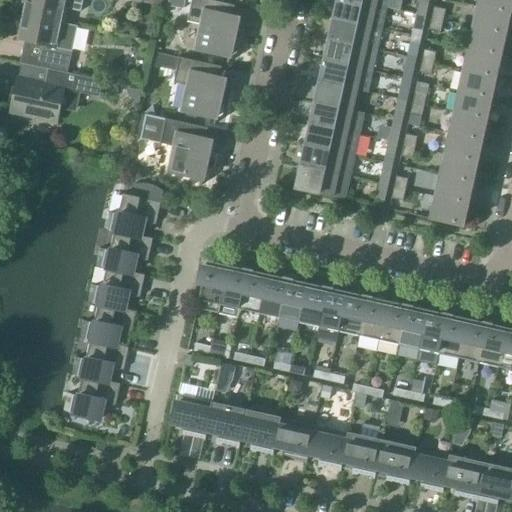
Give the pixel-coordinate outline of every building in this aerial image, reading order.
[(26,4),(23,15),(61,23),(64,9),(80,12),(83,0),(23,0),(23,4),(26,4)] [(196,50),(230,57),(236,30),(234,30),(234,31),(226,29),(229,17),(228,17),(231,5),(205,0),(191,0),(186,22),(201,25),(196,50)] [(370,27),(382,30),(387,9),(375,6),(347,0),(336,0),(333,18),(333,19),(370,27)] [(347,0),(375,6),(387,9),(388,0),(347,0)] [(511,0),(478,0),(477,7),(511,15),(511,8),(511,0)] [(419,2),(416,15),(425,17),(428,4),(419,2)] [(477,7),(472,28),(506,36),(507,30),(508,26),(511,15),(477,7)] [(433,8),(431,19),(443,21),(445,10),(433,8)] [(61,23),(23,15),(18,41),(43,46),(39,62),(49,64),(47,70),(67,74),(77,27),(61,23)] [(425,17),(416,15),(413,29),(422,31),(425,17)] [(333,20),(328,40),(331,41),(377,51),(382,30),(370,27),(333,19),(333,20)] [(443,21),(431,19),(428,30),(440,33),(443,21)] [(472,28),(468,49),(501,57),(503,51),(504,47),(506,36),(472,28)] [(324,60),(323,61),(373,72),(377,51),(331,41),(328,40),(324,60)] [(410,44),(407,58),(416,60),(419,46),(410,44)] [(468,49),(463,71),(497,78),(498,72),(499,68),(501,57),(468,49)] [(424,50),(421,62),(433,64),(436,53),(424,50)] [(178,58),(155,53),(152,65),(176,70),(178,58)] [(182,111),(215,118),(216,119),(222,91),(221,91),(220,92),(213,90),(215,79),(215,78),(217,67),(178,58),(176,70),(173,83),(188,87),(182,111)] [(416,60),(407,58),(404,71),(413,73),(416,60)] [(323,62),(319,82),(322,83),(356,90),(368,93),(373,72),(323,61),(323,62)] [(433,64),(421,62),(419,73),(431,75),(433,64)] [(100,81),(79,76),(67,74),(47,70),(45,84),(19,78),(18,77),(10,113),(56,123),(59,107),(74,111),(78,91),(97,95),(100,81)] [(463,71),(458,92),(492,100),(493,93),(494,89),(497,78),(463,71)] [(314,103),(352,112),(356,90),(322,83),(319,82),(314,103)] [(400,86),(397,100),(406,102),(409,88),(400,86)] [(458,92),(454,113),(487,120),(488,115),(489,111),(492,100),(458,92)] [(415,93),(412,104),(424,106),(426,95),(415,93)] [(406,102),(397,100),(394,113),(403,115),(406,102)] [(314,104),(309,124),(312,125),(359,135),(363,114),(352,112),(314,103),(314,104)] [(424,106),(412,104),(410,115),(421,118),(424,106)] [(454,113),(449,134),(482,141),(484,136),(485,132),(487,120),(454,113)] [(169,172),(201,180),(203,180),(209,153),(207,152),(207,153),(199,152),(202,140),(201,140),(204,128),(146,115),(146,117),(140,115),(137,127),(143,128),(140,140),(174,148),(169,172)] [(305,145),(354,156),(359,135),(312,125),(309,124),(305,145)] [(391,128),(388,142),(397,144),(400,130),(391,128)] [(449,134),(444,155),(478,163),(479,157),(480,153),(482,141),(449,134)] [(405,135),(403,146),(414,149),(417,137),(405,135)] [(397,144),(388,142),(385,155),(394,157),(397,144)] [(304,146),(300,167),(303,167),(349,177),(354,156),(305,145),(304,146)] [(414,149),(403,146),(400,157),(412,160),(414,149)] [(444,155),(439,176),(473,184),(474,178),(475,174),(478,163),(444,155)] [(303,167),(300,167),(298,173),(295,189),(340,199),(340,198),(343,185),(347,186),(349,177),(303,167)] [(382,170),(378,185),(387,187),(391,172),(382,170)] [(439,176),(435,197),(468,205),(470,199),(471,195),(473,184),(439,176)] [(396,177),(393,188),(405,191),(407,180),(396,177)] [(103,230),(114,232),(140,238),(140,237),(144,222),(147,223),(147,224),(155,225),(160,203),(156,202),(158,193),(162,194),(162,193),(160,191),(157,190),(155,188),(152,187),(149,186),(146,185),(142,185),(139,185),(136,185),(131,187),(135,188),(133,197),(122,195),(118,215),(107,213),(103,230)] [(387,187),(378,185),(375,200),(384,202),(387,187)] [(405,191),(393,188),(391,199),(403,202),(405,191)] [(468,205),(435,197),(430,220),(463,227),(465,220),(466,216),(468,205)] [(95,266),(106,268),(132,273),(135,259),(139,259),(139,260),(147,262),(152,240),(140,237),(140,238),(114,232),(110,251),(99,249),(95,266)] [(196,309),(218,314),(220,306),(219,305),(228,267),(213,263),(213,262),(207,261),(205,269),(201,268),(198,284),(202,285),(196,309)] [(237,319),(239,310),(248,270),(243,269),(242,270),(228,267),(219,305),(220,306),(218,314),(237,319)] [(87,302),(98,305),(124,310),(127,295),(131,296),(139,298),(144,276),(132,273),(106,268),(102,288),(91,285),(87,302)] [(239,310),(259,314),(267,275),(253,272),(253,271),(248,270),(239,310)] [(259,314),(279,319),(288,279),(282,278),(282,279),(267,275),(259,314)] [(279,319),(299,323),(307,284),(293,281),(293,280),(288,279),(279,319)] [(299,323),(319,327),(327,288),(322,287),(307,284),(299,323)] [(319,327),(339,332),(347,293),(332,290),(333,289),(327,288),(319,327)] [(339,332),(359,336),(367,297),(362,295),(362,296),(347,293),(339,332)] [(359,336),(379,341),(387,302),(372,299),(372,298),(367,297),(359,336)] [(379,341),(399,345),(407,306),(402,304),(402,305),(387,302),(379,341)] [(79,338),(90,341),(116,346),(119,331),(123,332),(123,333),(131,334),(136,312),(124,310),(98,305),(94,324),(83,322),(79,338)] [(399,345),(418,350),(427,311),(412,308),(413,307),(407,306),(399,345)] [(418,350),(438,354),(447,314),(442,313),(442,314),(427,311),(418,350)] [(438,354),(458,359),(467,320),(452,316),(447,314),(438,354)] [(458,359),(478,363),(487,323),(482,322),(482,323),(467,320),(458,359)] [(478,363),(498,367),(507,328),(492,325),(492,324),(487,323),(478,363)] [(498,367),(511,370),(511,329),(507,328),(498,367)] [(71,375),(82,377),(108,382),(111,368),(115,368),(115,369),(123,371),(128,349),(116,346),(90,341),(85,360),(74,358),(71,375)] [(193,352),(208,355),(210,347),(195,344),(193,352)] [(210,347),(208,355),(223,359),(225,351),(210,347)] [(233,361),(248,364),(250,357),(235,353),(233,361)] [(250,357),(248,364),(263,368),(265,360),(250,357)] [(273,370),(288,373),(289,366),(274,362),(273,370)] [(289,366),(288,373),(303,376),(305,369),(289,366)] [(313,378),(328,382),(329,374),(314,371),(313,378)] [(329,374),(328,382),(343,385),(344,378),(329,374)] [(108,382),(82,377),(77,397),(67,394),(63,411),(74,414),(73,414),(100,420),(103,404),(107,405),(115,407),(120,385),(108,382)] [(357,393),(366,396),(368,388),(353,385),(351,392),(357,393)] [(368,388),(366,396),(381,399),(383,392),(368,388)] [(392,396),(407,400),(409,392),(394,389),(392,396)] [(409,392),(407,400),(422,403),(424,396),(409,392)] [(366,396),(357,393),(354,408),(363,410),(366,396)] [(203,443),(206,431),(205,431),(211,404),(173,395),(169,415),(172,415),(171,424),(172,424),(184,426),(181,438),(187,439),(188,437),(202,440),(201,442),(203,443)] [(432,405),(447,409),(449,401),(434,398),(432,405)] [(449,401),(447,409),(462,412),(464,405),(449,401)] [(238,450),(240,439),(239,439),(245,411),(211,404),(205,431),(206,431),(218,434),(215,445),(221,447),(222,444),(236,447),(236,450),(238,450)] [(472,414),(487,417),(489,410),(473,407),(472,414)] [(489,410),(487,417),(502,421),(504,413),(489,410)] [(272,458),(274,446),(273,446),(279,419),(245,411),(239,439),(240,439),(252,441),(249,453),(255,454),(256,452),(270,455),(270,457),(272,458)] [(306,465),(308,454),(307,454),(313,426),(279,419),(273,446),(274,446),(286,449),(283,460),(289,462),(290,459),(304,463),(304,465),(306,465)] [(341,468),(342,462),(341,461),(347,434),(313,426),(307,454),(308,454),(320,457),(317,468),(323,469),(324,467),(338,470),(338,473),(340,473),(341,468)] [(341,461),(342,462),(341,468),(352,471),(351,476),(357,477),(358,475),(372,478),(371,480),(373,481),(374,476),(376,469),(375,469),(381,442),(347,434),(341,461)] [(376,469),(374,476),(386,479),(385,483),(391,485),(392,482),(406,486),(405,488),(407,488),(410,477),(409,477),(415,449),(381,442),(375,469),(376,469)] [(441,496),(444,484),(443,484),(449,457),(415,449),(409,477),(410,477),(422,479),(419,491),(425,492),(426,490),(440,493),(439,495),(441,496)] [(473,503),(475,503),(483,464),(449,457),(443,484),(444,484),(456,487),(453,498),(459,500),(459,497),(474,500),(473,503)] [(511,470),(483,464),(475,503),(476,503),(476,501),(491,504),(490,507),(496,508),(499,496),(510,499),(511,500),(511,498),(511,470)]
